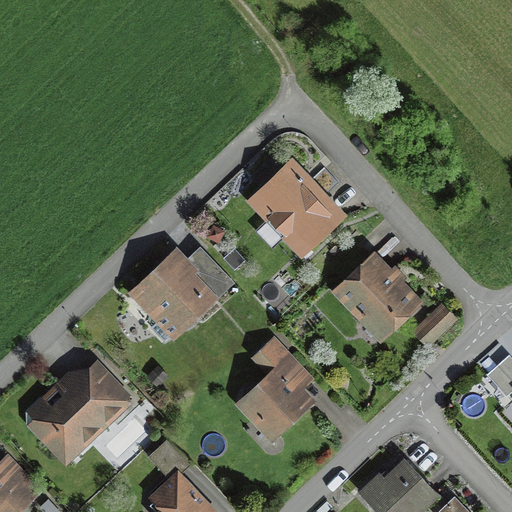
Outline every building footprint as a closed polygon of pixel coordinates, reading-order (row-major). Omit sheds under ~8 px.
[(249,209),(300,262),(304,265),(349,222),(293,165),(249,209)] [(178,253),(130,299),(176,346),(236,289),(202,254),(190,266),(178,253)] [(377,255),(332,296),(381,349),(426,308),(377,255)] [(445,308),(413,336),(427,352),(459,324),(445,308)] [(267,379),(236,408),(274,449),(317,408),(305,394),(316,384),(275,342),(253,363),(267,379)] [(92,358),(23,421),(67,469),(136,406),(92,358)] [(0,511),(26,511),(40,500),(26,486),(31,482),(8,458),(0,465),(0,511)] [(360,501),(370,511),(425,511),(438,500),(400,461),(360,501)] [(215,511),(181,475),(151,503),(159,511),(215,511)] [(464,511),(453,500),(440,511),(464,511)]
